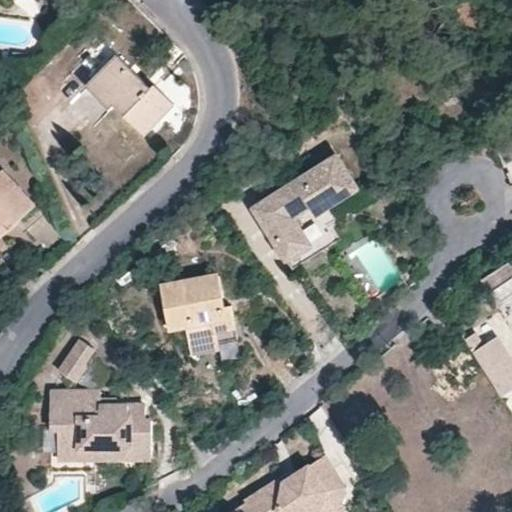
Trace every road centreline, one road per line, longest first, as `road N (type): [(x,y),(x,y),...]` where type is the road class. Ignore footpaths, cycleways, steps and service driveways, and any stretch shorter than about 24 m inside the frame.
road 1 (residential): [(0,377),(14,342),(45,304),(210,146),(222,124),(223,90),(209,43),(168,0)]
road 2 (residential): [(460,228),(422,299),(230,462),(142,511)]
road 3 (residential): [(460,228),(473,228),(492,211),(482,176),(446,178),(437,201),(448,223)]
